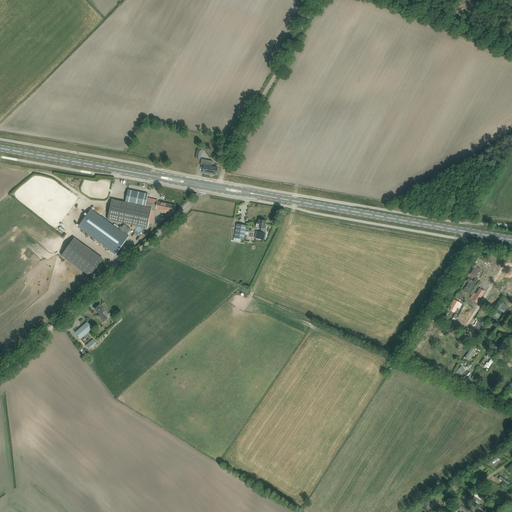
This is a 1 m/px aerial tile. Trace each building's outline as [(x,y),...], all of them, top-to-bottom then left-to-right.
[(216,175),(217,170),(218,168),(211,167),(212,161),(202,159),(201,160),(201,165),(204,165),(203,173),(216,175)] [(112,200),(108,219),(147,228),(151,210),(154,211),(166,213),(167,211),(173,213),(175,205),(158,202),(157,204),(146,202),(148,194),(128,190),(127,194),(125,202),(112,200)] [(78,227),(116,254),(129,237),(91,209),(78,227)] [(255,226),(255,227),(256,227),(261,228),(261,232),(260,232),(259,239),(264,240),(265,233),(264,232),(264,229),(265,229),(265,226),(266,221),(259,220),(259,223),(256,222),(255,226)] [(235,235),(234,238),(237,238),(241,239),(244,239),(244,237),(245,230),(246,225),(237,224),(236,229),(235,235)] [(74,238),(62,255),(90,276),(103,259),(74,238)] [(470,278),(468,281),(471,283),(467,291),(474,294),(479,282),(470,278)] [(473,298),(482,303),(489,292),(483,288),(480,294),(477,292),(473,298)] [(463,309),(466,304),(458,300),(453,310),(458,313),(461,308),(463,309)] [(511,312),(511,311),(510,310),(511,307),(511,306),(507,302),(501,307),(509,316),(511,312)] [(95,309),(98,313),(100,315),(98,316),(101,319),(103,322),(108,318),(106,316),(108,314),(105,311),(103,308),(100,305),(95,309)] [(87,322),(75,332),(81,339),(89,332),(87,330),(91,326),(87,322)] [(480,326),(485,330),(489,326),(484,322),(480,326)] [(81,339),(86,344),(92,338),(88,334),(81,339)] [(440,340),(450,346),(452,341),(443,336),(440,340)] [(90,349),(96,343),(93,339),(86,345),(90,349)] [(492,362),(490,361),(487,366),(492,369),(498,360),(494,358),(492,362)] [(466,366),(459,372),(462,375),(465,372),(467,374),(470,371),(466,366)] [(503,486),(509,488),(511,480),(503,477),(502,479),(505,480),(503,486)]
